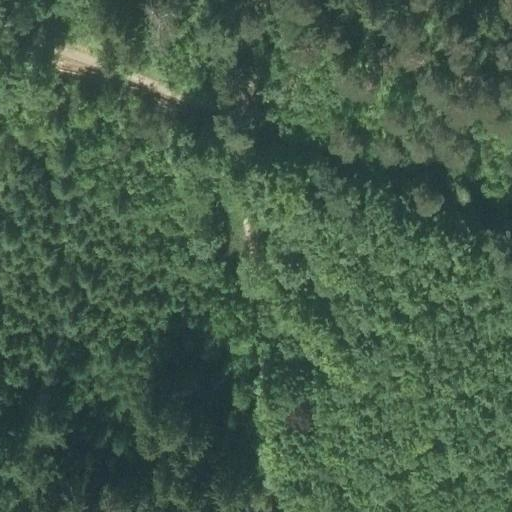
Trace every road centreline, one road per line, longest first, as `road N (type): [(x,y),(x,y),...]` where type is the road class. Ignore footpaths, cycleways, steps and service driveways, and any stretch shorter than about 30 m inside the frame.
road 1 (track): [(0,33),(511,216)]
road 2 (unknown): [(259,0),(238,121),(286,511)]
